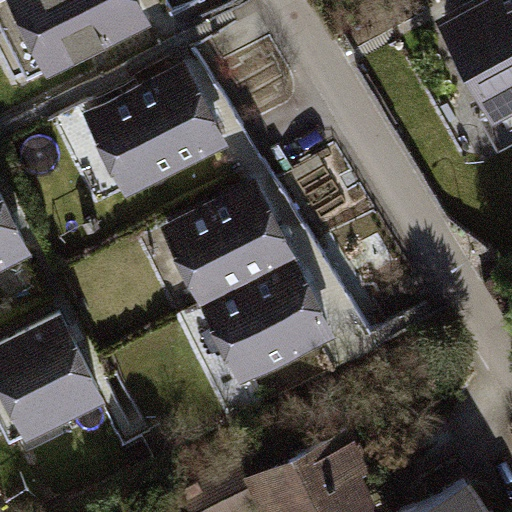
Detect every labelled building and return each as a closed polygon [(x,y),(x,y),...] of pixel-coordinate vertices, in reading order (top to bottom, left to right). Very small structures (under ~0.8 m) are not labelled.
[(128,0),(0,0),(0,40),(19,80),(139,22),(128,0)] [(511,0),(482,0),(450,17),(466,47),(462,62),(468,73),(481,76),(496,104),(511,95),(511,0)] [(172,65),(76,113),(117,194),(214,146),(172,65)] [(272,166),(171,220),(208,296),(317,238),(272,166)] [(0,204),(0,254),(19,246),(0,204)] [(317,238),(208,296),(244,370),(363,309),(317,238)] [(53,309),(0,334),(0,430),(4,439),(95,395),(53,309)] [(259,446),(185,482),(200,511),(240,511),(268,498),(274,511),(349,511),(378,498),(360,461),(374,454),(356,418),(267,461),(259,446)] [(486,511),(465,478),(395,511),(486,511)]
